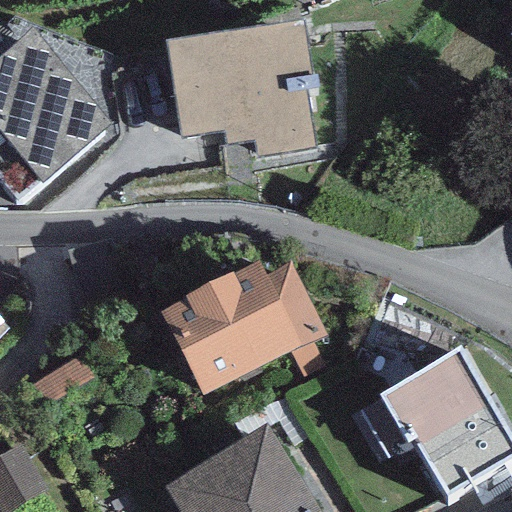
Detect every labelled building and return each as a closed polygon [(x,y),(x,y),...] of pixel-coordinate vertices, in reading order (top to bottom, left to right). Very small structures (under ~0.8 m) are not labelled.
[(302,22),(164,43),(179,140),(223,133),(225,147),(252,143),(254,159),(314,150),(305,90),(318,89),(316,77),(311,78),(302,22)] [(111,125),(31,32),(0,58),(0,180),(16,199),(36,181),(40,185),(111,125)] [(260,264),(161,313),(202,397),(327,335),(291,263),(266,276),(260,264)] [(454,511),(511,478),(511,428),(462,344),(348,411),(384,473),(413,456),(445,511),(454,511)] [(317,511),(267,431),(166,493),(177,511),(317,511)]
